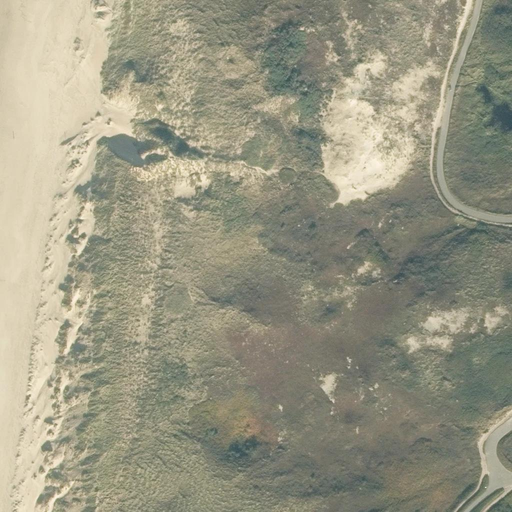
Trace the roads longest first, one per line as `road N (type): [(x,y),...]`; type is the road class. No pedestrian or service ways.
road 1 (unknown): [(511,226),(449,208),(427,164),(467,0)]
road 2 (unknown): [(454,511),(479,478),(487,432),(511,412)]
